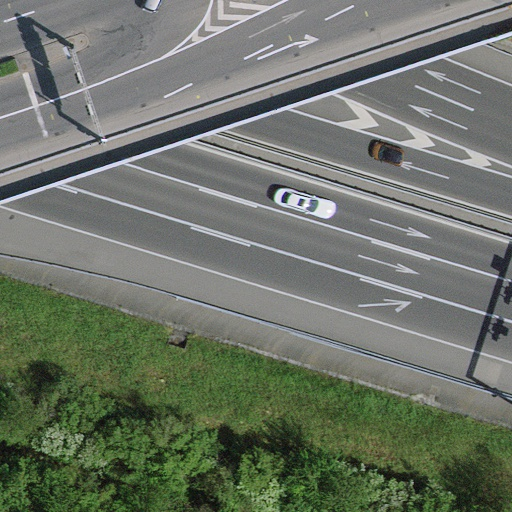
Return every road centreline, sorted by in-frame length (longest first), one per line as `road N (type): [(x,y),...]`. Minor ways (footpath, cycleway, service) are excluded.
road 1 (motorway): [(0,124),(511,279)]
road 2 (motorway): [(511,179),(0,30)]
road 3 (motorway): [(511,158),(215,0)]
road 4 (secondary): [(125,75),(345,0)]
road 5 (primary): [(0,118),(125,75)]
